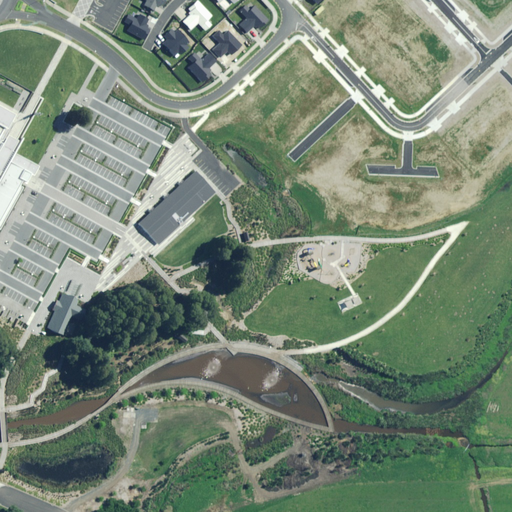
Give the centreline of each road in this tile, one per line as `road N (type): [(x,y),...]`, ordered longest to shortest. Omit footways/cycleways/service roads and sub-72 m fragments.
road 1 (residential): [(44,16),(92,41),(164,99),(200,104),(287,29),(290,11)]
road 2 (unknown): [(511,39),(415,125),(395,125),(376,113),(309,29)]
